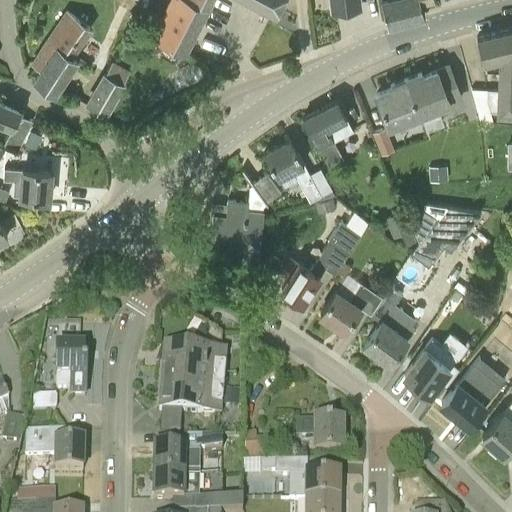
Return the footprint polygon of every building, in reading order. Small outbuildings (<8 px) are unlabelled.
[(161,0),(134,0),(157,10),(161,0)] [(164,0),(149,32),(145,40),(146,40),(139,53),(145,56),(156,35),(184,50),(209,0),(248,0),(276,14),(283,0),(164,0)] [(381,0),(388,23),(424,13),(420,0),(381,0)] [(73,56),(92,27),(67,9),(33,59),(42,66),(34,77),(55,91),(76,58),(73,56)] [(501,54),(501,56),(511,53),(511,26),(477,36),(483,59),(501,54)] [(499,88),(487,88),(487,96),(491,111),(511,111),(511,53),(501,56),(499,88)] [(111,62),(89,103),(106,113),(129,71),(111,62)] [(406,77),(421,115),(461,99),(448,64),(423,74),(421,71),(406,77)] [(390,127),(421,115),(406,77),(390,83),(392,87),(377,93),(390,127)] [(478,109),(480,119),(492,118),(491,111),(487,96),(487,88),(472,88),(478,109)] [(333,139),(354,127),(337,97),(302,117),(329,165),(343,157),(333,139)] [(5,143),(20,150),(33,122),(19,115),(21,110),(0,99),(0,124),(11,129),(5,143)] [(382,154),(394,149),(385,127),(373,132),(382,154)] [(310,173),(304,162),(290,137),(264,151),(278,176),(293,168),(311,199),(312,198),(313,199),(334,192),(332,187),(320,167),(310,173)] [(430,164),(430,179),(447,179),(447,164),(430,164)] [(13,194),(20,195),(49,198),(51,169),(4,165),(3,177),(14,178),(13,194)] [(256,188),(271,178),(266,170),(251,180),(256,188)] [(278,189),(271,178),(256,188),(263,199),(278,189)] [(0,200),(4,203),(9,189),(0,185),(0,200)] [(315,201),(318,211),(335,206),(333,196),(315,201)] [(247,210),(248,200),(227,198),(226,215),(214,214),(214,213),(213,213),(209,255),(210,255),(210,254),(241,257),(240,265),(258,267),(264,211),(247,210)] [(419,241),(426,232),(443,245),(450,250),(481,211),(479,209),(447,204),(438,216),(424,205),(412,221),(415,230),(419,241)] [(498,221),(511,224),(511,213),(502,210),(498,221)] [(407,243),(415,240),(403,213),(395,217),(402,233),(407,243)] [(281,287),(302,301),(322,271),(321,271),(325,265),(335,272),(361,232),(341,219),(328,238),(329,239),(317,257),(316,257),(310,267),(299,260),(281,287)] [(428,265),(443,245),(426,232),(419,241),(410,251),(428,265)] [(335,272),(343,277),(347,272),(351,266),(343,260),(335,272)] [(361,305),(370,311),(381,294),(362,281),(349,297),(337,288),(320,313),(343,328),(350,317),(352,319),(361,305)] [(371,313),(381,320),(364,343),(389,361),(407,337),(419,319),(395,302),(402,293),(391,286),(385,294),(371,313)] [(404,372),(429,391),(457,355),(432,336),(404,372)] [(225,353),(208,351),(164,347),(160,394),(181,396),(181,388),(222,391),(225,353)] [(84,363),(84,349),(57,349),(56,391),(71,391),(71,397),(85,397),(86,363),(84,363)] [(244,375),(253,375),(253,352),(244,351),(244,375)] [(489,389),(481,382),(489,372),(475,361),(456,383),(442,401),(468,423),(483,404),(479,401),(489,389)] [(220,418),(222,391),(181,388),(181,396),(160,394),(159,412),(220,418)] [(222,408),(238,410),(240,394),(223,393),(222,408)] [(56,397),(36,397),(33,396),(33,410),(36,410),(56,410),(56,397)] [(511,400),(482,434),(486,437),(484,439),(488,443),(490,441),(503,453),(511,443),(511,400)] [(19,444),(24,422),(7,418),(2,441),(19,444)] [(316,439),(316,453),(343,454),(343,452),(344,452),(344,437),(343,437),(343,424),(332,424),(332,422),(315,421),(315,422),(297,422),(297,439),(316,439)] [(55,456),(55,471),(83,472),(84,443),(55,442),(55,431),(25,430),(25,455),(55,456)] [(246,460),(265,460),(265,440),(256,440),(256,434),(246,434),(246,460)] [(223,450),(223,438),(198,438),(197,450),(223,450)] [(183,454),(183,449),(154,448),(154,474),(200,475),(201,454),(183,454)] [(307,476),(307,463),(276,462),(276,463),(261,462),(261,472),(276,472),(276,476),(290,476),(290,499),(338,499),(338,476),(307,476)] [(200,501),(200,475),(154,474),(153,501),(196,502),(195,511),(242,511),(243,502),(200,501)] [(35,490),(35,501),(55,501),(54,490),(35,490)] [(307,501),(307,511),(337,511),(338,499),(290,499),(290,500),(307,501)] [(55,511),(55,501),(35,501),(9,502),(8,511),(55,511)]
